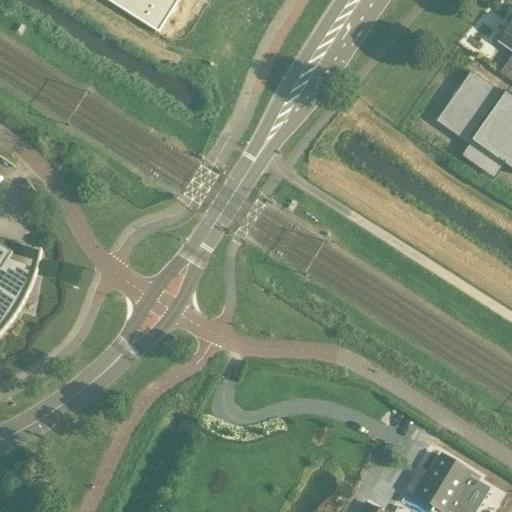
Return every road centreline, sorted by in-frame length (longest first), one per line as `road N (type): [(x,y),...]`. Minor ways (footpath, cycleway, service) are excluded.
road 1 (residential): [(159,304),(355,0)]
road 2 (unclassified): [(511,460),(352,361),(239,345),(215,334)]
road 3 (residential): [(159,304),(111,272),(49,175),(0,135)]
road 4 (residential): [(0,441),(101,374),(159,304)]
